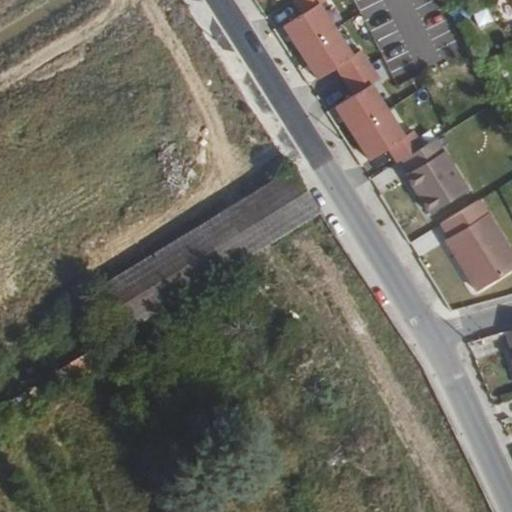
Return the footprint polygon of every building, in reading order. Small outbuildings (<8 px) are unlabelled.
[(292,0),(291,1),(301,15),(281,27),(298,54),(335,30),(318,5),(326,0),(292,0)] [(335,30),(298,54),(316,81),(334,68),(344,81),(368,66),(359,52),(351,57),(335,30)] [(368,66),(344,81),(354,96),(334,108),(350,134),(387,111),(370,86),(379,81),(368,66)] [(387,111),(350,134),(368,161),(387,149),(397,164),(402,161),(422,148),(412,132),(403,137),(387,111)] [(422,148),(402,161),(410,173),(406,176),(429,215),(472,188),(440,137),(422,148)] [(472,148),(460,155),(472,176),(484,170),(472,148)] [(316,210),(293,172),(93,290),(119,332),(301,221),(316,210)] [(511,257),(479,202),(441,225),(449,239),(445,242),(476,293),(511,272),(511,257)] [(339,246),(316,210),(301,221),(322,255),(339,246)] [(473,343),(477,356),(502,350),(498,336),(473,343)] [(94,369),(87,353),(57,370),(65,385),(94,369)] [(436,445),(451,437),(428,387),(411,396),(436,445)] [(0,434),(32,416),(21,394),(0,406),(0,434)]
